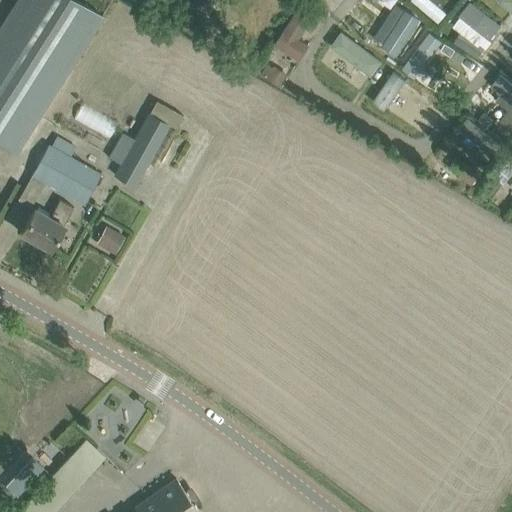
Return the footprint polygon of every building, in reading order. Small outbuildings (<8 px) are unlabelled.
[(0,140),(16,151),(38,117),(102,16),(77,0),(17,0),(0,27),(0,140)] [(430,0),(411,0),(437,21),(445,13),(430,0)] [(511,0),(499,0),(500,0),(511,10),(511,0)] [(471,2),(460,17),(488,39),(500,25),(471,2)] [(395,5),(373,39),(396,54),(418,20),(395,5)] [(297,10),(276,44),(299,59),(307,46),(297,40),(310,18),(297,10)] [(342,32),(331,46),(370,75),(380,61),(342,32)] [(430,32),(403,68),(415,77),(436,48),(442,41),(430,32)] [(472,39),(466,49),(477,57),(484,46),(472,39)] [(445,42),(440,50),(450,56),(455,49),(445,42)] [(268,64),(262,74),(279,85),(285,76),(268,64)] [(393,71),(372,101),(385,109),(405,80),(393,71)] [(511,83),(501,74),(492,86),(501,93),(511,102),(511,83)] [(121,132),(107,157),(120,164),(114,175),(139,190),(142,185),(137,183),(169,125),(175,128),(182,116),(154,101),(134,139),(121,132)] [(484,113),(478,120),(487,127),(493,120),(484,113)] [(469,119),(460,130),(481,147),(477,153),(487,161),(500,144),(469,119)] [(32,174),(18,200),(31,207),(45,182),(84,204),(101,174),(70,157),(51,146),(48,145),(32,174)] [(511,151),(494,173),(505,182),(511,173),(511,151)] [(469,169),(462,177),(471,184),(478,176),(469,169)] [(50,217),(34,208),(31,215),(21,233),(50,249),(64,225),(63,225),(73,207),(60,199),(50,217)] [(106,224),(96,242),(116,252),(126,235),(106,224)] [(42,467),(32,457),(5,487),(15,496),(42,467)] [(168,511),(189,498),(176,478),(134,506),(137,511),(136,511),(168,511)] [(198,511),(189,498),(168,511),(198,511)]
